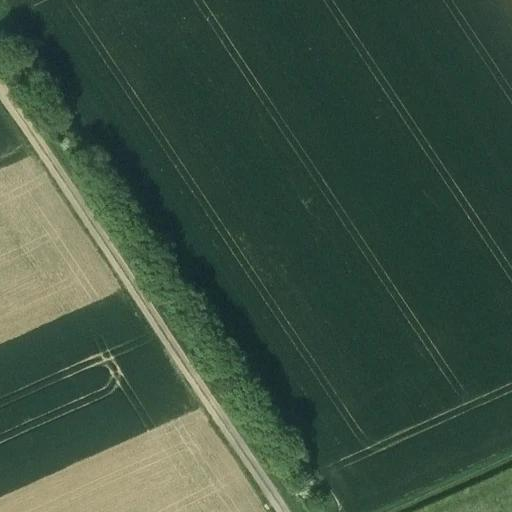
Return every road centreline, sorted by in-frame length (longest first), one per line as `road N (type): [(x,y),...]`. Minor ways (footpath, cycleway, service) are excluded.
road 1 (track): [(0,90),(276,511)]
road 2 (track): [(511,457),(389,511)]
